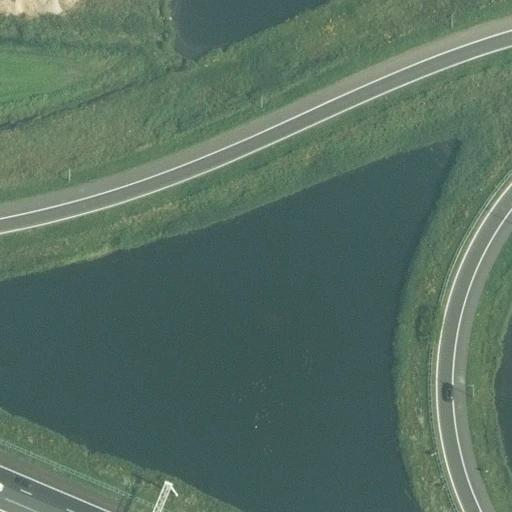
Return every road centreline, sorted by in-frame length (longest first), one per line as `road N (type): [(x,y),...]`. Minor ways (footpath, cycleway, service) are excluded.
road 1 (motorway): [(511,44),(441,66),(156,188),(0,226)]
road 2 (motorway): [(472,511),(455,464),(444,368),(456,293),(511,199)]
